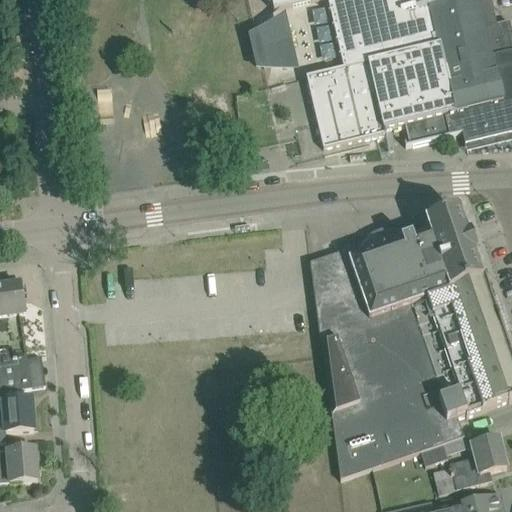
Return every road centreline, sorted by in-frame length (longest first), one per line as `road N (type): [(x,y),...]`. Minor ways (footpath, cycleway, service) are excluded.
road 1 (tertiary): [(57,228),(356,188),(496,181)]
road 2 (residential): [(80,508),(57,228)]
road 3 (residential): [(57,228),(40,0)]
